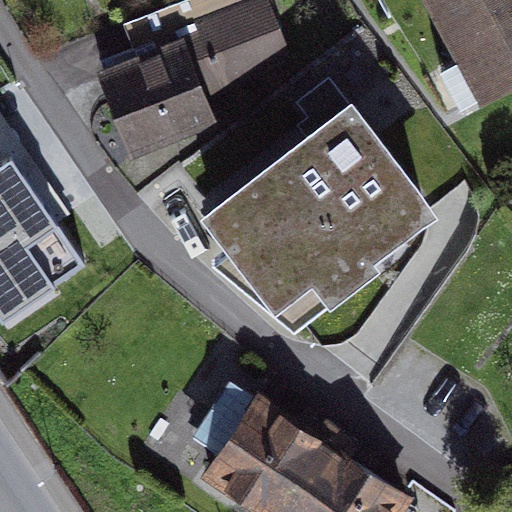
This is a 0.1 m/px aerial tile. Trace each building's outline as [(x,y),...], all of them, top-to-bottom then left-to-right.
[(181,44),(106,75),(134,149),(211,118),(202,95),(248,79),(284,49),(264,0),(247,0),(177,29),(181,44)] [(511,0),(436,0),(486,93),(511,79),(511,0)] [(352,108),(215,211),(277,293),(343,243),(355,259),(426,205),(352,108)] [(0,247),(40,301),(101,255),(59,198),(0,241),(0,247)] [(197,424),(214,434),(249,373),(233,363),(197,424)] [(290,511),(333,446),(261,399),(212,474),(270,511),(290,511)] [(393,511),(406,493),(333,446),(290,511),(393,511)] [(511,475),(498,482),(509,504),(511,501),(511,475)]
